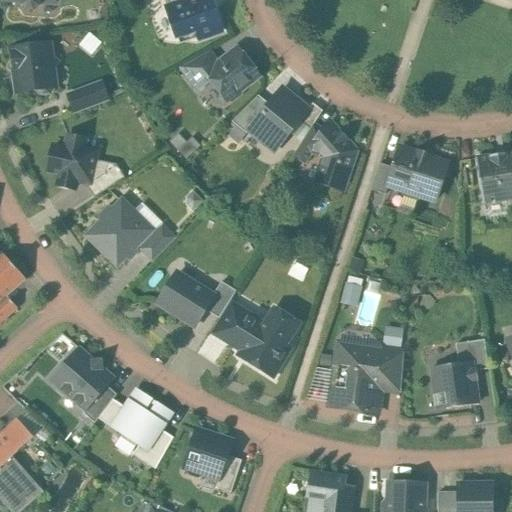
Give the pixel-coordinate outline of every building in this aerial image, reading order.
[(4,0),(23,1),(23,5),(27,10),(34,10),(39,6),(40,3),(55,4),(55,0),(4,0)] [(164,0),(166,8),(189,0),(164,0)] [(189,0),(166,8),(176,38),(195,31),(198,39),(222,31),(211,0),(189,0)] [(48,44),(12,49),(13,53),(12,53),(12,54),(13,54),(15,68),(14,68),(14,69),(15,69),(18,93),(36,90),(42,95),(50,93),(54,88),(52,70),(57,62),(50,56),(48,44)] [(219,65),(207,74),(211,80),(226,100),(228,99),(234,100),(239,97),(238,90),(258,75),(239,50),(219,65)] [(208,52),(181,68),(198,90),(211,80),(207,74),(219,65),(208,52)] [(101,83),(68,95),(75,112),(107,100),(107,99),(103,101),(97,85),(101,84),(101,83)] [(308,110),(282,89),(269,105),(249,129),(250,130),(276,151),(299,123),(308,110)] [(258,96),(232,122),(246,134),(250,130),(249,129),(269,105),(258,96)] [(308,110),(299,123),(309,131),(314,123),(322,111),(313,104),(308,110)] [(324,130),(314,123),(309,131),(295,154),(303,159),(309,150),(311,151),(324,130)] [(338,134),(329,124),(324,130),(311,151),(321,154),(324,158),(317,182),(342,190),(354,152),(345,142),(347,141),(340,133),(338,134)] [(85,141),(67,137),(65,149),(53,146),(48,171),(60,174),(57,186),(75,190),(77,180),(84,181),(91,183),(95,161),(97,152),(83,149),(85,141)] [(416,154),(400,149),(393,168),(388,185),(388,186),(404,191),(403,192),(418,197),(419,196),(435,201),(447,165),(431,160),(431,158),(416,153),(416,154)] [(511,153),(476,159),(483,204),(511,199),(511,153)] [(116,165),(95,161),(91,183),(84,181),(94,198),(125,178),(116,165)] [(393,168),(380,164),(371,190),(385,195),(388,186),(388,185),(393,168)] [(122,202),(113,211),(108,210),(102,216),(103,221),(88,236),(117,265),(151,231),(122,202)] [(163,227),(140,250),(152,261),(174,238),(163,227)] [(2,253),(0,254),(0,302),(7,297),(26,280),(2,253)] [(213,296),(180,275),(175,277),(158,304),(195,327),(205,310),(214,297),(213,296)] [(359,303),(361,279),(346,278),(345,302),(359,303)] [(222,283),(213,296),(214,297),(205,310),(219,319),(236,292),(222,283)] [(7,297),(0,302),(0,324),(17,309),(7,297)] [(265,324),(232,303),(213,334),(240,351),(237,356),(273,378),(292,348),(287,345),(300,324),(274,308),(265,324)] [(402,345),(404,328),(386,326),(384,343),(402,345)] [(484,340),(469,343),(473,372),(476,372),(488,370),(484,340)] [(459,365),(431,369),(435,394),(445,393),(447,409),(478,404),(474,381),(478,381),(476,372),(473,372),(469,343),(456,344),(459,365)] [(382,350),(339,344),(329,407),(377,414),(381,384),(377,383),(382,350)] [(78,349),(51,381),(85,410),(85,411),(107,386),(113,379),(102,370),(101,361),(92,361),(78,349)] [(404,354),(382,350),(377,383),(381,384),(401,387),(404,354)] [(107,386),(85,411),(85,410),(82,413),(95,423),(98,419),(112,400),(113,400),(117,395),(107,386)] [(173,414),(136,390),(124,407),(111,427),(139,445),(148,451),(162,431),(173,414)] [(113,400),(112,400),(98,419),(111,427),(124,407),(113,400)] [(22,417),(0,435),(0,494),(14,511),(21,511),(47,492),(17,456),(39,437),(22,417)] [(162,431),(148,451),(139,445),(133,455),(155,469),(173,438),(162,431)] [(231,442),(197,431),(185,467),(187,468),(190,473),(199,476),(204,473),(218,478),(219,478),(227,455),(231,442)] [(242,460),(227,455),(219,478),(218,478),(214,489),(230,495),(242,460)] [(347,477),(310,472),(306,498),(326,501),(324,511),(350,511),(354,488),(345,486),(347,477)] [(423,511),(425,485),(389,483),(388,501),(384,504),(383,511),(423,511)] [(492,511),(493,484),(457,485),(457,493),(457,511),(492,511)] [(457,511),(457,493),(438,493),(437,511),(457,511)] [(171,511),(153,503),(149,511),(171,511)]
